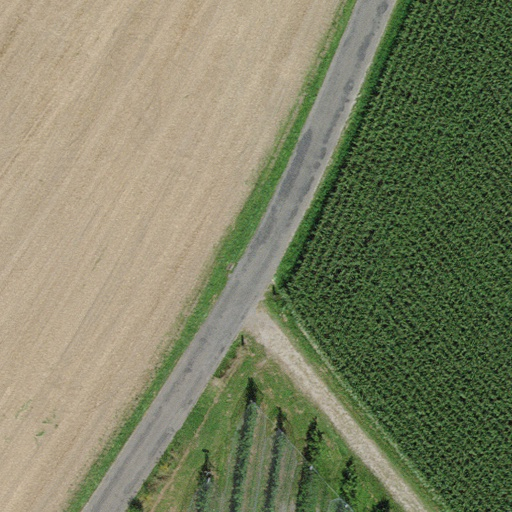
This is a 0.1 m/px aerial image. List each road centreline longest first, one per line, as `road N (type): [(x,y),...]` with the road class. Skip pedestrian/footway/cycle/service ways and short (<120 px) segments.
road 1 (residential): [(105,511),(241,298),(380,0)]
road 2 (track): [(241,298),(417,511)]
